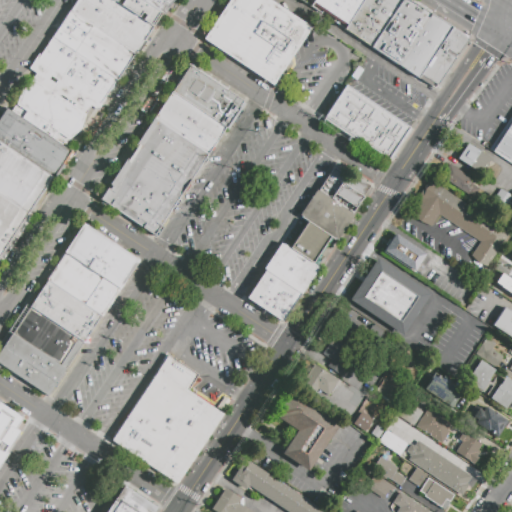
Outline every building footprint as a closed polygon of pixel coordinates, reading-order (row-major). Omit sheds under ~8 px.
[(136,54),(154,26),(113,0),(77,0),(71,10),(136,54)] [(142,0),(164,14),(155,27),(154,26),(113,0),(142,0)] [(173,0),(164,14),(142,0),(173,0)] [(229,0),(270,0),(311,27),(272,84),(203,38),(229,0)] [(407,0),(302,0),(322,13),(323,10),(336,19),(334,22),(433,89),(467,37),(407,0)] [(118,81),(136,54),(71,10),(54,37),(118,81)] [(34,79),(38,74),(32,70),(54,37),(118,81),(98,110),(92,106),(87,114),(34,79)] [(188,67),(241,102),(224,128),(170,93),(188,67)] [(17,105),(27,112),(23,118),(55,139),(59,133),(70,140),(81,130),(87,114),(34,79),(23,88),(17,105)] [(345,85),(324,116),(348,133),(387,161),(405,136),(410,129),(345,85)] [(224,128),(206,155),(152,120),(170,93),(224,128)] [(7,107),(0,117),(0,141),(54,178),(73,151),(55,139),(23,118),(7,107)] [(98,202),(152,120),(206,155),(151,237),(98,202)] [(511,163),(511,123),(494,151),(511,163)] [(0,194),(30,214),(54,178),(0,141),(0,194)] [(456,159),(478,174),(488,158),(466,144),(456,159)] [(452,164),(476,179),(467,194),(443,179),(452,164)] [(320,190),(335,167),(354,180),(357,176),(372,186),(354,213),(320,190)] [(433,227),(412,214),(432,182),(511,232),(489,268),(472,257),(482,242),(440,216),(433,227)] [(331,236),(309,222),(300,216),(318,189),(320,190),(354,213),(337,240),(331,236)] [(499,189),(510,197),(503,208),(492,201),(499,189)] [(0,259),(30,214),(0,194),(0,259)] [(291,249),(309,222),(331,236),(313,263),(291,249)] [(65,253),(84,226),(137,261),(119,289),(65,253)] [(393,233),(424,253),(411,273),(381,253),(393,233)] [(291,249),(313,263),(320,267),(302,294),(266,270),(283,243),(291,249)] [(47,281),(65,253),(119,289),(100,317),(47,281)] [(376,260),(351,299),(404,335),(429,296),(376,260)] [(266,270),(302,294),(284,322),(247,297),(266,270)] [(499,272),(511,280),(511,295),(494,283),(499,272)] [(47,281),(100,317),(83,343),(29,307),(47,281)] [(29,307),(83,343),(65,370),(11,334),(29,307)] [(511,311),(506,307),(493,327),(511,339),(511,311)] [(369,356),(380,339),(363,328),(364,326),(348,316),(336,335),(369,356)] [(0,350),(11,334),(65,370),(47,397),(0,365),(0,350)] [(335,338),(355,351),(339,375),(329,368),(333,360),(324,354),(335,338)] [(497,369),(476,354),(484,343),(488,338),(497,344),(493,350),(505,358),(497,369)] [(403,365),(404,364),(392,356),(400,344),(412,351),(411,353),(421,359),(413,371),(403,365)] [(169,356),(112,441),(179,485),(225,416),(189,392),(200,376),(169,356)] [(483,361),(467,383),(507,408),(511,400),(511,381),(507,378),(505,380),(495,373),(497,371),(483,361)] [(316,365),(340,381),(330,396),(319,389),(317,393),(303,384),(316,365)] [(443,378),(444,376),(459,385),(456,389),(446,404),(426,391),(434,378),(433,378),(436,373),(439,374),(438,375),(443,378)] [(391,401),(377,392),(385,379),(390,382),(394,377),(403,383),(391,401)] [(299,431),(295,428),(279,418),(282,414),(280,413),(292,394),(341,425),(311,471),(284,454),(299,431)] [(399,416),(408,402),(424,413),(415,426),(399,416)] [(0,406),(0,465),(27,424),(0,406)] [(484,412),(488,407),(509,420),(498,437),(477,424),(479,421),(471,416),(476,407),(484,412)] [(431,408),(456,425),(443,444),(417,427),(431,408)] [(363,412),(374,420),(366,432),(354,424),(363,412)] [(372,434),(378,425),(385,430),(379,439),(372,434)] [(380,442),(387,430),(409,444),(401,456),(380,442)] [(464,442),(460,439),(464,432),(483,444),(478,453),(482,456),(476,464),(457,452),(464,442)] [(419,440),(473,477),(469,484),(471,485),(463,496),(410,460),(413,455),(408,451),(412,444),(415,446),(419,440)] [(396,472),(407,479),(402,487),(374,468),(382,457),(399,469),(396,472)] [(287,511),(250,487),(247,491),(232,481),(246,459),(324,511),(287,511)] [(409,480),(417,468),(428,475),(420,488),(409,480)] [(394,486),(397,488),(394,493),(391,491),(385,500),(367,489),(377,474),(394,486)] [(447,500),(441,507),(425,497),(426,495),(421,491),(426,483),(429,478),(451,493),(455,496),(452,500),(451,502),(447,500)] [(125,487),(108,511),(155,511),(158,508),(125,487)] [(214,511),(212,510),(222,494),(226,489),(242,499),(239,504),(251,511),(214,511)] [(427,510),(428,508),(430,510),(429,511),(430,511),(397,511),(401,508),(394,503),(401,492),(411,499),(412,498),(415,500),(414,501),(419,505),(420,503),(423,505),(422,506),(427,510)]
